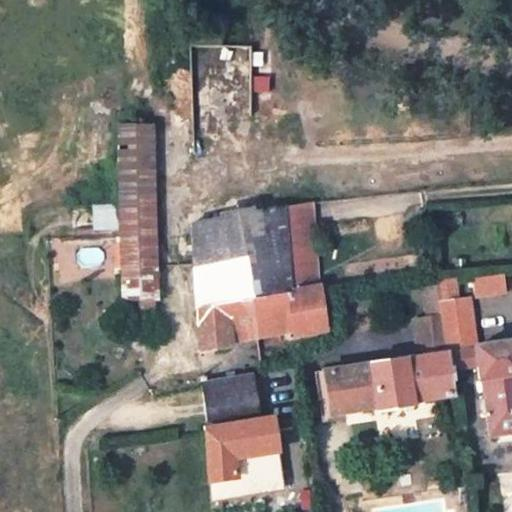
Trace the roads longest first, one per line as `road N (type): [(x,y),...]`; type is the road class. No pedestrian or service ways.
road 1 (track): [(278,165),(511,142)]
road 2 (residential): [(73,511),(70,447),(79,424),(153,376)]
